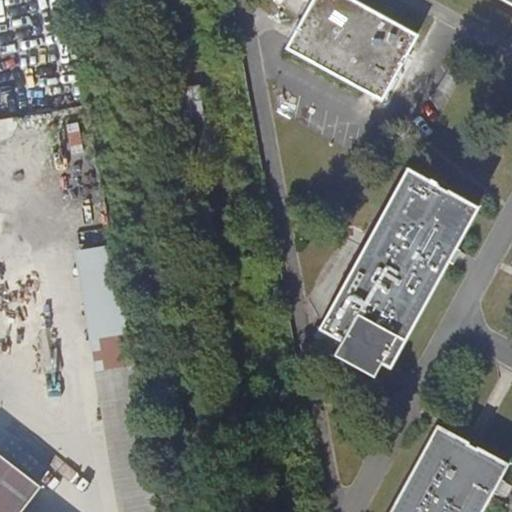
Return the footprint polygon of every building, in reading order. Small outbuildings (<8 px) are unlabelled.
[(375,105),(411,42),(336,0),(309,0),(280,54),(375,105)] [(371,372),(378,357),(388,363),(475,203),(404,164),(317,324),(338,335),(330,350),(371,372)] [(191,219),(194,235),(211,232),(208,216),(191,219)] [(97,330),(100,345),(126,340),(123,321),(107,324),(108,328),(97,330)] [(478,511),(505,464),(433,425),(385,511),(478,511)] [(0,511),(27,511),(19,506),(22,502),(26,506),(41,486),(37,483),(39,481),(0,450),(0,511)]
